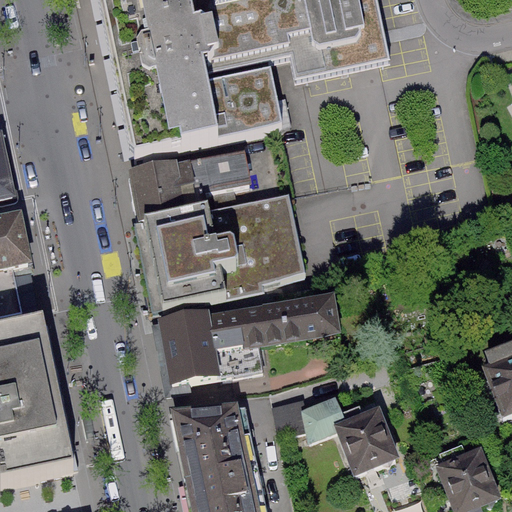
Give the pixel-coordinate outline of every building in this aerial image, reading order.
[(97,0),(134,166),(284,134),(275,96),(390,71),(374,0),(97,0)] [(0,202),(19,199),(5,138),(0,139),(0,202)] [(133,186),(148,258),(275,232),(261,161),(133,186)] [(0,276),(30,270),(22,218),(0,222),(0,276)] [(148,258),(160,319),(288,293),(275,232),(148,258)] [(343,293),(247,314),(261,376),(357,356),(343,293)] [(247,314),(157,333),(171,395),(261,376),(247,314)] [(0,493),(73,477),(39,322),(0,331),(0,493)] [(511,348),(481,360),(503,418),(511,414),(511,348)] [(180,424),(186,455),(271,438),(264,407),(180,424)] [(383,408),(335,425),(356,484),(404,467),(383,408)] [(186,455),(192,485),(277,468),(271,438),(186,455)] [(484,445),(432,465),(449,511),(495,511),(507,508),(484,445)] [(192,485),(197,511),(216,511),(283,499),(277,468),(192,485)] [(216,511),(285,511),(283,499),(216,511)]
